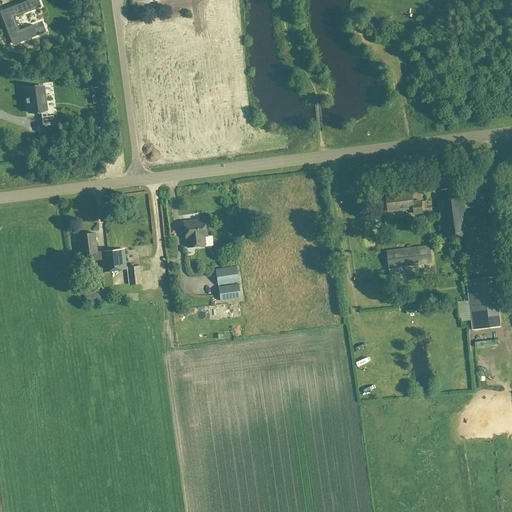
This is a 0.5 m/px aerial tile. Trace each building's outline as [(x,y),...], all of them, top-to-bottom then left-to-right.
[(36,9),(33,0),(29,0),(0,11),(0,13),(12,45),(35,36),(31,25),(17,31),(12,18),(36,9)] [(27,104),(28,113),(36,112),(36,113),(38,113),(38,112),(40,112),(42,127),(54,125),(53,116),(47,117),(43,87),(35,88),(33,88),(33,89),(25,90),(26,99),(25,99),(25,100),(26,100),(27,103),(26,103),(26,104),(27,104)] [(459,188),(439,191),(440,199),(436,200),(442,239),(470,235),(469,228),(475,227),(487,226),(484,200),(472,202),(472,207),(466,208),(466,207),(466,206),(464,206),(464,199),(461,200),(459,188)] [(411,192),(386,195),(388,211),(413,208),(414,215),(422,214),(420,201),(412,202),(411,192)] [(202,245),(201,237),(206,237),(204,220),(183,222),(185,239),(186,248),(205,246),(205,244),(204,244),(204,245),(202,245)] [(94,233),(78,235),(80,255),(86,254),(87,261),(100,260),(101,273),(126,269),(123,249),(96,252),(94,233)] [(389,269),(431,264),(428,246),(386,251),(389,269)] [(126,267),(128,285),(140,284),(138,266),(126,267)] [(215,270),(218,285),(237,283),(235,267),(215,270)] [(494,278),(466,281),(472,331),(500,328),(494,278)] [(238,284),(218,287),(220,301),(240,298),(238,284)] [(83,293),(84,302),(100,299),(99,290),(83,293)]
